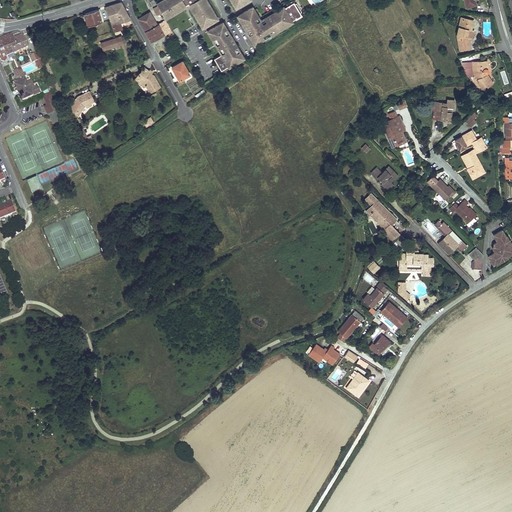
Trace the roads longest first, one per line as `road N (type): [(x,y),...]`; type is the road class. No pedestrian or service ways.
road 1 (residential): [(511,266),(428,321),(392,375)]
road 2 (residential): [(186,114),(127,0)]
